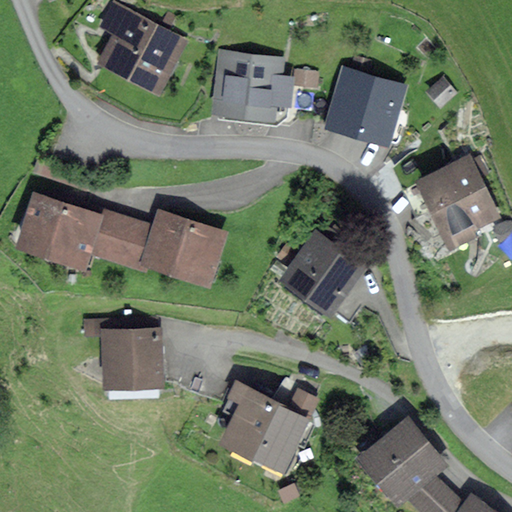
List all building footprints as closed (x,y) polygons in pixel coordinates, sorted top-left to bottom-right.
[(126,18),(104,67),(158,91),(180,42),(126,18)] [(224,57),(218,112),(275,118),(281,63),(224,57)] [(346,76),(331,125),(387,142),(402,93),(346,76)] [(465,158),(418,183),(452,246),(498,221),(465,158)] [(95,247),(119,254),(128,222),(38,196),(23,248),(89,267),(95,247)] [(128,222),(119,254),(210,281),(224,233),(165,216),(161,231),(128,222)] [(314,238),(281,284),(326,316),(359,270),(314,238)] [(157,333),(107,335),(109,383),(159,381),(157,333)] [(251,393),(226,442),(279,468),(304,419),(251,393)] [(362,468),(395,507),(408,496),(421,511),(455,511),(459,509),(431,476),(441,468),(408,429),(362,468)]
